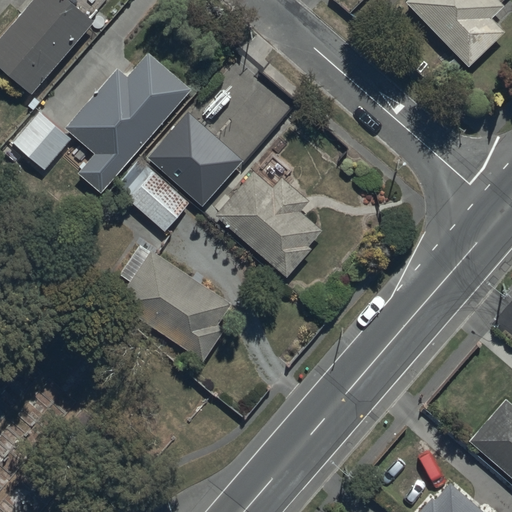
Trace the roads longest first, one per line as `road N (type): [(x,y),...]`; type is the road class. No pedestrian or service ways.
road 1 (secondary): [(242,511),(500,208)]
road 2 (residential): [(500,208),(259,0)]
